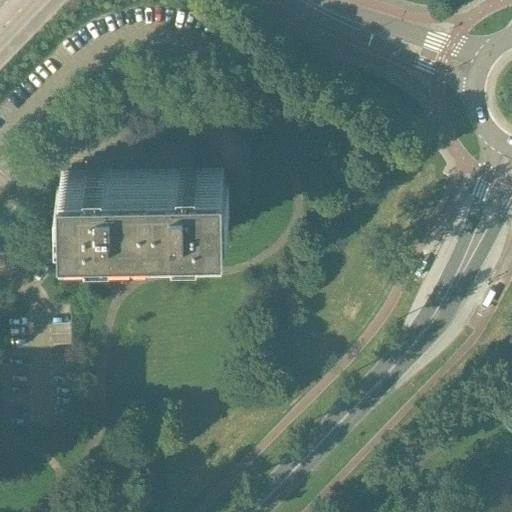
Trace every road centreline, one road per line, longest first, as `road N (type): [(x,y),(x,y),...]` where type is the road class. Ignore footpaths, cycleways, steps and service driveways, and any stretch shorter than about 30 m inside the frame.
road 1 (tertiary): [(495,140),(467,228),(427,310),(350,414)]
road 2 (residential): [(0,147),(73,70),(104,47),(141,36),(180,39),(248,84)]
road 3 (tertiary): [(350,414),(427,342),(511,199)]
road 4 (unclassified): [(306,0),(355,37),(473,88)]
road 5 (unclassified): [(485,56),(315,0)]
road 6 (tertiary): [(255,511),(350,414)]
